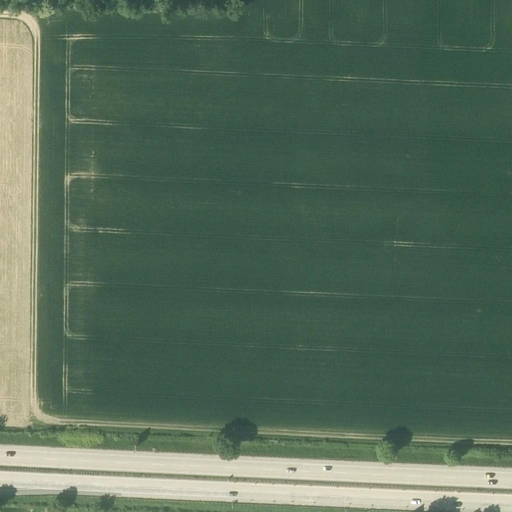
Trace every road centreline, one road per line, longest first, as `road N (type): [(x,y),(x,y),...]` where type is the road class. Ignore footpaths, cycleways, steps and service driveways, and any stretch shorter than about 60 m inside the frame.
road 1 (track): [(0,16),(19,16),(35,29),(36,414),(53,422),(511,445)]
road 2 (motorway): [(511,481),(0,457)]
road 3 (motorway): [(0,480),(511,504)]
